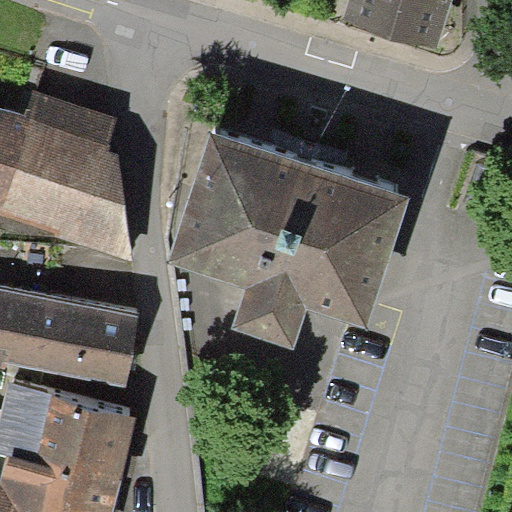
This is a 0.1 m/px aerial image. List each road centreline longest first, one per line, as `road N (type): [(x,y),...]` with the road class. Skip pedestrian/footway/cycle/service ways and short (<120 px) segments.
road 1 (residential): [(186,511),(127,7)]
road 2 (residential): [(476,114),(127,7)]
